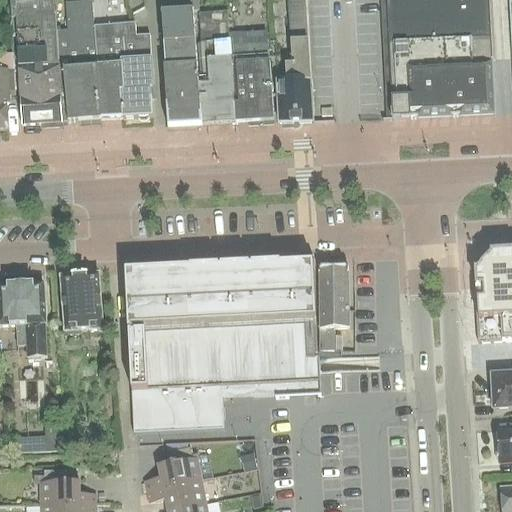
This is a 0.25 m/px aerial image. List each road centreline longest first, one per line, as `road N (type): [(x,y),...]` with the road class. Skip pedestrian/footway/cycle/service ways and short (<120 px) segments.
road 1 (secondary): [(108,195),(410,176)]
road 2 (residential): [(112,249),(413,232)]
road 3 (unclassified): [(462,511),(445,231)]
road 4 (unclassified): [(413,232),(430,511)]
